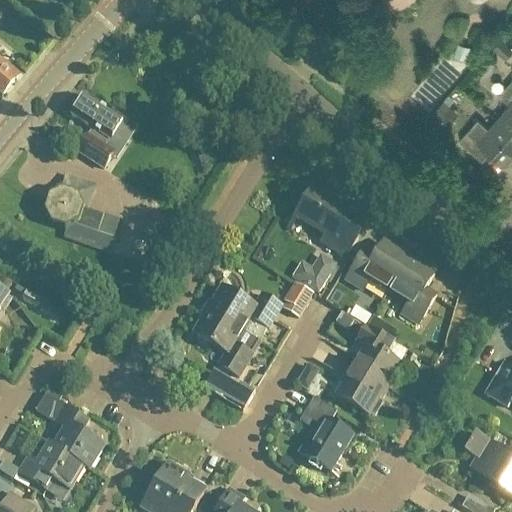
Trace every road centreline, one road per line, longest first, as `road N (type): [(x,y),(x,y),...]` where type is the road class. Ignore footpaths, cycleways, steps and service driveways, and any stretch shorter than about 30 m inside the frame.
road 1 (residential): [(101,400),(302,102)]
road 2 (residential): [(492,250),(302,102)]
road 3 (secondary): [(0,142),(126,0)]
road 4 (residential): [(302,102),(177,0)]
road 5 (residential): [(227,464),(306,334)]
